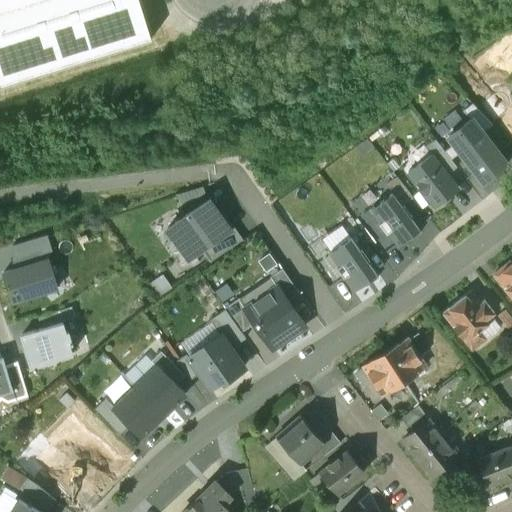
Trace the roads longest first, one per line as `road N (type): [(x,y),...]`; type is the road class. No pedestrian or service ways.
road 1 (residential): [(307,362),(183,449),(117,511)]
road 2 (track): [(215,172),(0,197)]
road 3 (residential): [(344,338),(236,179),(215,172)]
road 4 (residential): [(511,219),(344,338)]
road 5 (residential): [(307,362),(426,511)]
